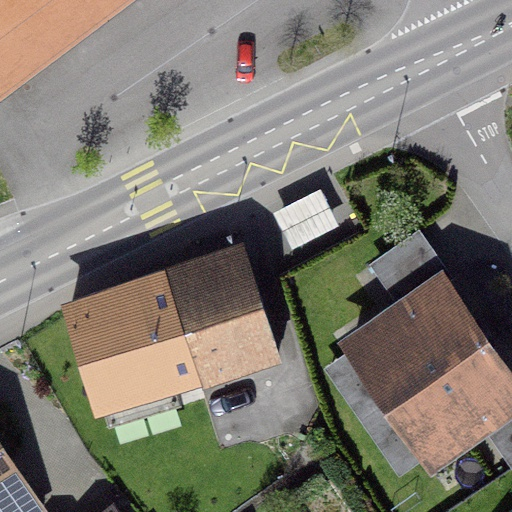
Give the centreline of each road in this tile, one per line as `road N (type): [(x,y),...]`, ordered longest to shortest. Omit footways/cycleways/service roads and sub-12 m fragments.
road 1 (secondary): [(0,279),(416,71)]
road 2 (residential): [(416,71),(511,210)]
